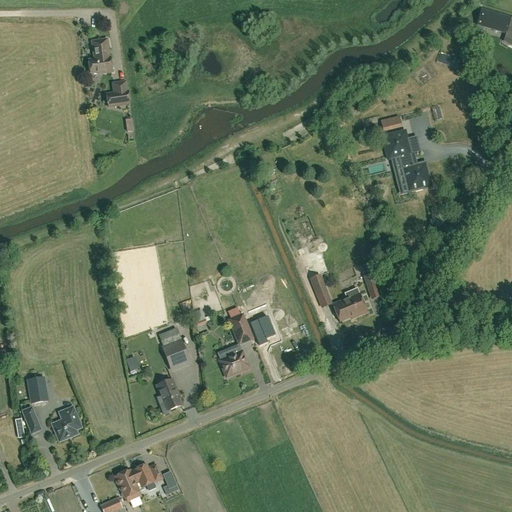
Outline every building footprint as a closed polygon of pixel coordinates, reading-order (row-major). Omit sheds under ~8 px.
[(508,28),(511,28),(511,19),(481,12),(477,27),(506,34),(508,28)] [(110,59),(107,41),(93,43),(95,61),(89,62),(91,74),(98,73),(98,75),(113,73),(111,59),(110,59)] [(115,94),(107,96),(109,108),(130,105),(128,93),(127,93),(126,83),(113,85),(115,94)] [(382,123),(385,133),(406,127),(403,117),(382,123)] [(408,193),(432,187),(426,164),(414,167),(405,132),(382,138),(388,161),(400,158),(408,193)] [(308,275),(318,299),(322,309),(332,305),(317,271),(308,275)] [(371,299),(380,296),(372,274),(364,276),(371,299)] [(367,313),(359,295),(357,290),(345,295),(347,300),(333,306),(340,322),(357,315),(357,317),(367,313)] [(183,310),(195,308),(193,300),(182,303),(183,310)] [(240,317),(237,310),(228,313),(231,321),(240,317)] [(231,321),(229,321),(239,345),(253,340),(243,316),(240,317),(231,321)] [(207,323),(205,317),(197,321),(199,326),(207,323)] [(267,343),(266,340),(275,336),(267,317),(250,324),(259,346),(267,343)] [(156,335),(161,348),(170,370),(189,363),(175,328),(156,335)] [(12,356),(10,350),(3,352),(4,358),(12,356)] [(243,353),(220,362),(227,379),(250,369),(243,353)] [(44,378),(27,381),(31,405),(48,402),(44,378)] [(164,402),(158,404),(163,416),(169,413),(169,411),(180,407),(177,400),(179,399),(172,381),(156,387),(160,397),(162,396),(164,402)] [(64,422),(54,426),(60,443),(78,436),(76,431),(82,429),(74,409),(61,414),(64,422)] [(24,413),(32,434),(42,431),(33,410),(24,413)] [(135,471),(135,472),(131,474),(130,472),(123,475),(122,474),(118,476),(118,477),(116,478),(126,499),(140,493),(136,484),(142,481),(144,486),(146,486),(153,483),(154,484),(163,480),(157,466),(148,470),(147,466),(135,471)] [(171,473),(164,476),(168,487),(164,489),(167,496),(179,491),(171,473)] [(142,498),(131,501),(134,510),(145,507),(142,498)] [(103,511),(115,511),(123,509),(118,499),(101,507),(103,511)]
